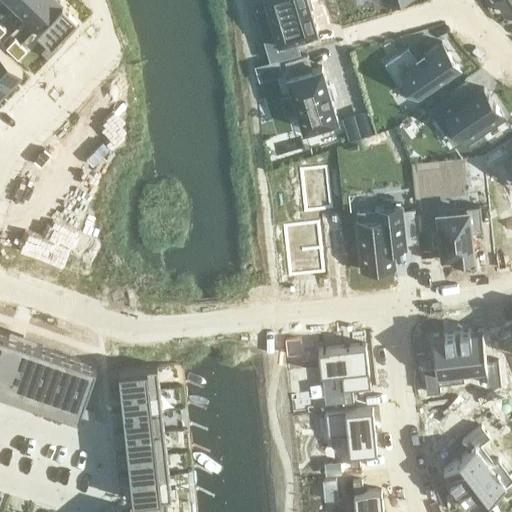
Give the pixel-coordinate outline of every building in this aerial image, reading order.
[(26,18),(43,0),(23,0),(16,8),(26,18)] [(43,0),(26,18),(36,28),(63,0),(43,0)] [(63,0),(36,28),(51,42),(78,15),(63,0)] [(308,0),(266,0),(279,41),(266,45),(271,60),(300,52),(295,38),(317,31),(308,0)] [(511,0),(497,0),(506,13),(511,9),(511,0)] [(19,45),(14,39),(6,47),(12,53),(19,45)] [(408,46),(385,62),(400,84),(407,79),(418,96),(459,68),(441,42),(416,58),(408,46)] [(25,51),(19,45),(12,53),(18,58),(25,51)] [(0,50),(0,78),(8,86),(22,72),(0,50)] [(294,93),(281,97),(286,114),(299,110),(304,128),(338,118),(322,65),(312,68),(307,54),(286,61),(290,75),(288,75),(294,93)] [(278,59),(255,66),(259,80),(282,73),(278,59)] [(0,94),(8,86),(0,78),(0,94)] [(446,113),(436,120),(454,145),(463,139),(464,138),(466,141),(503,116),(484,87),(476,92),(475,90),(467,78),(448,91),(450,93),(458,105),(446,113)] [(349,140),(372,133),(365,110),(341,117),(349,140)] [(483,155),(484,168),(509,153),(503,143),(483,155)] [(304,213),(331,210),(327,167),(300,170),(304,213)] [(376,218),(356,220),(362,269),(395,266),(393,249),(406,247),(402,205),(375,208),(376,218)] [(441,234),(437,234),(439,250),(442,250),(443,256),(455,255),(455,259),(473,257),(471,231),(483,230),(480,205),(466,206),(467,209),(438,212),(441,234)] [(318,223),(283,226),(289,277),(324,273),(318,223)] [(460,331),(458,331),(463,376),(486,373),(487,385),(501,384),(498,359),(486,360),(483,329),(470,330),(470,329),(460,330),(460,331)] [(0,331),(0,388),(79,416),(97,364),(0,331)] [(436,366),(424,367),(427,392),(440,390),(440,383),(464,380),(463,376),(458,331),(433,334),(436,366)] [(365,343),(318,348),(320,372),(340,369),(342,390),(351,389),(370,387),(365,343)] [(158,366),(119,370),(120,376),(121,387),(122,392),(160,388),(158,366)] [(119,368),(107,369),(108,377),(120,376),(119,370),(119,368)] [(121,387),(109,389),(110,397),(122,396),(122,392),(121,387)] [(160,388),(122,392),(122,396),(124,409),(124,414),(162,410),(160,388)] [(351,389),(342,390),(344,402),(353,401),(351,389)] [(372,407),(325,412),(327,435),(347,433),(349,454),(358,453),(377,451),(372,407)] [(124,409),(111,410),(112,418),(124,417),(124,414),(124,409)] [(162,410),(124,414),(124,417),(126,431),(126,435),(164,431),(162,410)] [(469,449),(444,469),(459,489),(498,459),(498,458),(494,461),(480,443),(490,436),(481,425),(462,440),(469,449)] [(126,431),(113,432),(114,440),(127,439),(126,435),(126,431)] [(164,431),(126,435),(127,439),(128,452),(129,457),(167,453),(164,431)] [(116,453),(115,453),(116,461),(129,460),(129,457),(128,452),(116,453)] [(167,453),(129,457),(129,460),(130,473),(131,478),(169,474),(167,453)] [(358,453),(349,454),(351,466),(360,465),(358,453)] [(511,476),(498,459),(459,489),(460,491),(466,500),(467,499),(474,509),(499,489),(507,499),(511,495),(511,476)] [(130,473),(118,475),(119,483),(131,481),(131,478),(130,473)] [(169,474),(131,478),(131,481),(133,500),(143,499),(144,507),(145,509),(151,511),(166,511),(165,497),(171,497),(169,474)] [(361,480),(352,481),(353,493),(363,492),(361,480)] [(355,511),(383,511),(381,491),(363,492),(353,493),(355,511)]
